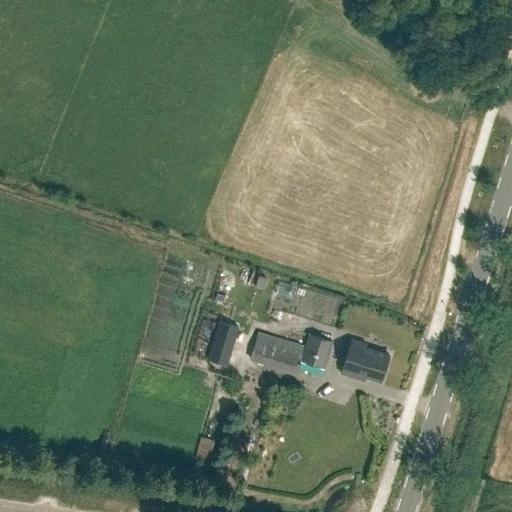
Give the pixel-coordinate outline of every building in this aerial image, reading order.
[(255,287),(263,289),(266,278),(258,275),(255,287)] [(227,366),(239,326),(218,320),(207,360),(227,366)] [(294,372),(302,344),(257,331),(249,359),(294,372)] [(324,367),(333,341),(309,334),(300,360),(324,367)] [(381,381),(389,355),(365,347),(366,343),(352,339),(342,373),(356,378),(357,374),(381,381)]
